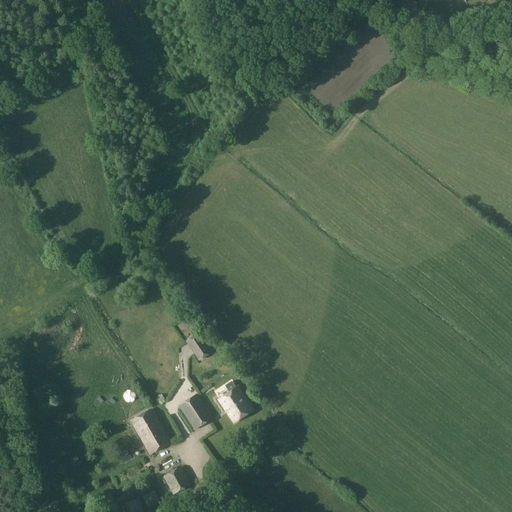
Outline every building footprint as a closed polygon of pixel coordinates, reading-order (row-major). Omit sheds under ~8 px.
[(185,341),(199,361),(212,352),(198,332),(185,341)] [(237,388),(219,400),(234,422),(252,410),(237,388)] [(212,418),(197,395),(179,406),(195,430),(212,418)] [(170,442),(151,409),(131,421),(150,454),(170,442)] [(91,432),(99,430),(97,424),(89,427),(91,432)] [(191,485),(181,467),(163,477),(174,495),(191,485)]
